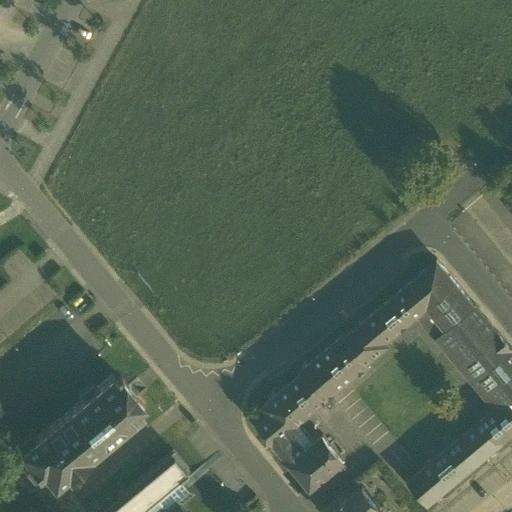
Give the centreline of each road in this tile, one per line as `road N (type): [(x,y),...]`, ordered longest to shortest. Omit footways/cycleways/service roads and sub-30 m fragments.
road 1 (residential): [(208,404),(411,233),(433,226),(511,315)]
road 2 (residential): [(0,172),(28,189),(208,404)]
road 3 (unclassified): [(0,127),(73,0)]
road 4 (residential): [(208,404),(285,511)]
